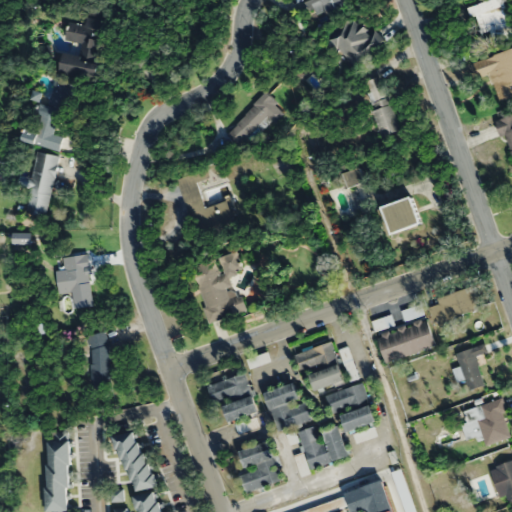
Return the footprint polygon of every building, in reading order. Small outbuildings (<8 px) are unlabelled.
[(356,1),(355,0),(306,0),(314,19),(356,1)] [(511,28),(502,0),(484,0),(470,5),(484,46),(511,36),(511,28)] [(327,37),(354,68),(386,41),(374,27),(368,32),(354,15),(327,37)] [(105,18),(88,16),(87,24),(69,22),(66,41),(80,43),(79,54),(64,51),(61,72),(97,77),(105,18)] [(511,48),(473,61),(478,77),(489,73),(497,100),(511,95),(511,48)] [(379,137),(398,131),(382,77),(363,83),(379,137)] [(76,84),(56,79),(50,99),(37,95),(25,141),(58,150),(76,84)] [(226,133),(243,148),(281,107),(264,92),(226,133)] [(511,113),(497,119),(511,164),(511,163),(511,113)] [(58,155),(37,151),(25,212),(47,216),(58,155)] [(343,173),(347,187),(364,181),(359,167),(343,173)] [(179,178),(195,237),(235,226),(227,200),(207,206),(197,173),(179,178)] [(391,234),(422,224),(413,196),(383,206),(391,234)] [(94,306),(88,254),(65,256),(71,309),(94,306)] [(241,313),(226,258),(194,267),(209,322),(241,313)] [(438,303),(430,306),(434,323),(478,313),(472,287),(436,296),(438,303)] [(427,319),(377,335),(385,362),(435,346),(427,319)] [(110,388),(110,333),(89,333),(89,388),(110,388)] [(302,372),(338,360),(331,341),(295,354),(302,372)] [(488,352),(485,343),(456,353),(469,390),(486,385),(476,356),(488,352)] [(340,350),(350,380),(359,377),(348,347),(340,350)] [(316,391),(345,380),(339,364),(310,374),(316,391)] [(213,404),(251,394),(245,374),(208,384),(213,404)] [(326,395),(332,414),(370,401),(363,382),(326,395)] [(313,419),(307,400),(300,401),(295,383),(265,392),(277,430),(313,419)] [(223,407),(229,422),(259,410),(253,395),(223,407)] [(467,407),(471,423),(464,425),(469,443),(510,433),(502,399),(467,407)] [(349,433),(377,420),(370,404),(341,417),(349,433)] [(350,455),(339,426),(320,433),(317,425),(297,432),(311,470),(350,455)] [(152,487),(140,430),(118,435),(129,492),(152,487)] [(68,511),(70,431),(54,431),(54,441),(47,441),(46,511),(54,511),(53,511),(68,511)] [(283,480),(270,441),(240,451),(246,472),(242,474),(248,491),(283,480)] [(502,503),(511,500),(511,460),(492,466),(502,503)] [(393,511),(384,480),(346,492),(351,511),(357,511),(370,508),(371,511),(393,511)] [(139,495),(142,511),(165,511),(161,491),(139,495)] [(407,511),(415,511),(414,508),(412,509),(407,491),(401,493),(407,511)]
